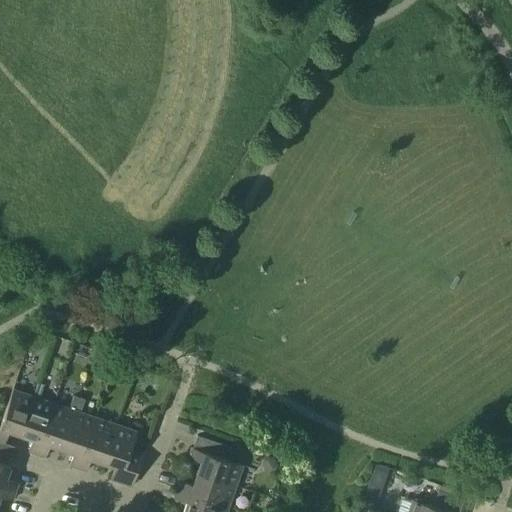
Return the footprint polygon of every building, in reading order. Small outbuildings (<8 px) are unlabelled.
[(44,333),(35,330),(30,343),(39,347),(44,333)] [(96,369),(109,374),(115,357),(102,352),(96,369)] [(34,395),(21,434),(32,438),(28,451),(37,454),(55,402),(39,397),(43,385),(38,383),(34,395)] [(13,388),(0,427),(0,441),(5,443),(9,430),(21,434),(34,395),(13,388)] [(55,402),(37,454),(46,456),(50,444),(62,448),(79,397),(73,395),(69,407),(55,402)] [(69,465),(78,467),(95,416),(81,411),(85,399),(79,397),(62,448),(73,452),(69,465)] [(90,457),(103,461),(116,423),(95,416),(78,467),(86,470),(90,457)] [(116,423),(103,461),(114,465),(110,478),(118,481),(132,486),(143,453),(129,448),(135,430),(116,423)] [(197,435),(193,447),(191,447),(188,456),(201,460),(197,472),(235,485),(243,464),(227,459),(231,446),(197,435)] [(0,485),(15,490),(18,482),(6,478),(10,465),(0,462),(0,485)] [(361,505),(374,509),(389,467),(380,464),(375,464),(361,505)] [(235,485),(197,472),(193,484),(180,480),(177,488),(228,505),(235,485)] [(15,490),(0,485),(0,494),(12,499),(15,490)] [(187,501),(183,511),(226,511),(228,505),(177,488),(174,497),(187,501)] [(438,490),(433,506),(412,499),(407,511),(464,511),(469,500),(438,490)]
